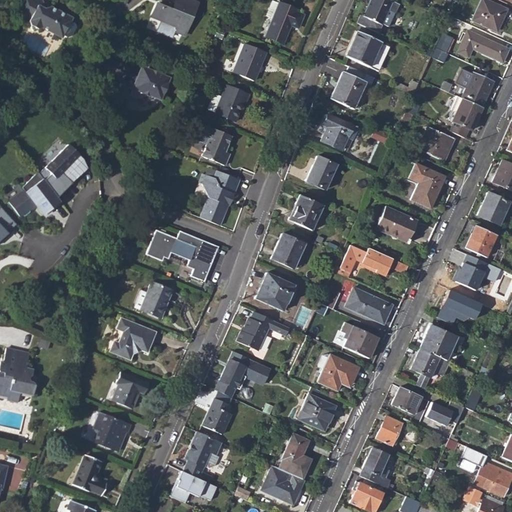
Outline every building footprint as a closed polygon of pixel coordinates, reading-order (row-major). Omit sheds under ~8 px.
[(151,16),(176,26),(174,30),(184,34),(192,17),(189,16),(191,9),(194,10),(198,2),(193,0),(176,0),(174,6),(162,0),(160,4),(157,3),(151,16)] [(265,37),(282,44),(290,25),(298,28),(303,15),(295,12),(296,9),(279,2),(279,3),(271,0),(265,16),(272,19),(265,37)] [(378,33),(382,26),(382,24),(388,27),(399,4),(390,0),(370,0),(362,17),(361,18),(358,24),(378,33)] [(480,0),(471,21),(492,30),(494,27),(498,29),(506,10),(484,0),(480,0)] [(37,23),(49,30),(53,39),(63,38),(71,42),(73,39),(90,46),(94,44),(97,36),(96,32),(84,27),(86,23),(71,15),(64,17),(58,15),(62,7),(48,1),(37,23)] [(438,13),(447,18),(448,16),(450,12),(440,8),(438,13)] [(344,56),(369,67),(379,44),(380,42),(356,31),(344,56)] [(456,53),(467,58),(471,48),(480,53),(482,50),(503,60),(508,49),(467,31),(456,53)] [(434,48),(448,55),(455,39),(441,33),(434,48)] [(232,72),(254,81),(266,53),(243,44),(232,72)] [(369,67),(377,71),(388,48),(379,44),(369,67)] [(430,57),(443,63),(448,55),(434,48),(430,56),(430,57)] [(139,68),(126,63),(120,78),(123,79),(127,81),(125,87),(122,86),(118,95),(135,101),(141,102),(146,101),(150,98),(152,96),(160,99),(168,78),(145,69),(140,71),(139,68)] [(330,99),(352,109),(365,82),(342,72),(330,99)] [(460,99),(481,108),(487,94),(485,93),(490,82),(472,74),(460,99)] [(207,109),(214,113),(235,122),(242,103),(245,105),(248,95),(226,86),(221,97),(213,93),(207,109)] [(449,132),(464,139),(467,129),(470,131),(481,108),(460,99),(457,97),(451,110),(455,112),(450,122),(453,123),(449,132)] [(405,112),(412,115),(414,116),(421,103),(411,99),(405,112)] [(401,121),(408,125),(412,115),(405,112),(401,121)] [(320,141),(340,150),(343,145),(352,126),(326,114),(322,125),(327,127),(320,141)] [(194,138),(206,143),(205,145),(200,156),(225,166),(229,153),(225,152),(231,136),(212,128),(211,129),(200,124),(194,138)] [(343,145),(349,148),(357,128),(352,126),(343,145)] [(417,149),(443,162),(453,138),(427,127),(417,149)] [(83,161),(77,155),(69,146),(53,162),(54,163),(47,169),(46,168),(39,174),(57,198),(66,190),(83,174),(85,172),(87,169),(83,161)] [(305,181),(324,190),(336,165),(316,156),(305,181)] [(491,182),(511,191),(511,165),(501,160),(491,182)] [(408,178),(417,183),(410,200),(430,209),(444,177),(414,163),(408,178)] [(199,218),(219,226),(228,205),(225,204),(230,193),(233,194),(239,179),(216,170),(213,178),(205,175),(201,184),(207,198),(199,218)] [(57,198),(39,174),(38,173),(24,188),(26,190),(10,202),(21,217),(21,216),(25,217),(30,213),(30,209),(35,206),(43,216),(61,203),(57,198)] [(476,215),(498,225),(508,203),(487,193),(476,215)] [(287,220),(311,231),(322,205),(299,195),(287,220)] [(16,225),(0,207),(0,239),(1,239),(2,241),(9,235),(7,233),(16,225)] [(377,224),(399,234),(397,239),(406,243),(416,221),(384,207),(377,224)] [(374,229),(397,239),(399,234),(377,224),(374,229)] [(464,249),(485,258),(495,234),(475,225),(464,249)] [(145,255),(162,261),(163,257),(192,269),(190,276),(204,282),(217,248),(179,231),(176,238),(155,230),(145,255)] [(269,259),(292,269),(304,244),(281,233),(269,259)] [(339,268),(335,266),(333,271),(347,278),(355,261),(361,263),(376,270),(374,273),(383,277),(387,267),(404,274),(404,273),(407,267),(367,249),(365,253),(350,246),(339,268)] [(451,281),(474,291),(480,277),(493,281),(499,269),(464,252),(451,281)] [(360,266),(374,273),(376,270),(361,263),(360,266)] [(254,298),(281,311),(293,286),(265,273),(254,298)] [(134,308),(159,318),(166,299),(169,300),(172,291),(150,282),(145,292),(141,291),(134,308)] [(318,303),(332,309),(338,293),(325,287),(318,303)] [(344,307),(383,325),(392,305),(353,287),(344,307)] [(448,291),(435,317),(451,325),(454,319),(461,322),(472,320),(481,305),(448,291)] [(314,311),(330,318),(333,310),(332,309),(318,303),(314,311)] [(235,341),(257,351),(268,328),(285,336),(288,328),(253,312),(250,319),(247,318),(243,327),(244,328),(242,332),(240,331),(235,341)] [(109,352),(129,360),(132,354),(140,350),(146,352),(150,343),(149,343),(154,332),(120,318),(115,329),(123,332),(118,343),(113,341),(109,352)] [(342,346),(367,358),(371,349),(368,347),(373,336),(345,323),(340,332),(345,334),(347,335),(345,339),(342,346)] [(419,349),(446,361),(457,337),(430,324),(419,349)] [(368,347),(371,349),(376,338),(373,336),(368,347)] [(7,400),(16,403),(19,392),(32,396),(34,387),(32,384),(35,382),(36,379),(34,375),(32,375),(33,371),(25,369),(29,354),(6,349),(2,363),(0,362),(0,372),(3,373),(2,378),(0,377),(0,395),(7,397),(7,400)] [(409,369),(419,374),(414,385),(424,389),(432,372),(442,376),(449,362),(446,361),(419,349),(409,369)] [(228,368),(235,353),(232,352),(225,367),(228,368)] [(225,367),(214,391),(217,392),(230,398),(240,375),(262,385),(270,369),(235,353),(228,368),(225,367)] [(316,367),(322,369),(329,355),(326,354),(321,355),(316,367)] [(316,382),(336,391),(339,383),(341,380),(350,384),(357,368),(329,355),(322,369),(316,382)] [(462,374),(471,379),(473,373),(464,369),(462,374)] [(112,401),(132,409),(138,392),(143,393),(147,383),(119,372),(115,382),(119,384),(112,401)] [(463,407),(471,411),(485,379),(478,375),(463,407)] [(300,410),(303,411),(299,420),(319,428),(325,415),(329,417),(334,407),(316,398),(319,391),(310,387),(300,410)] [(390,405),(412,414),(420,397),(400,389),(396,398),(394,397),(390,405)] [(214,398),(228,405),(231,398),(230,398),(217,392),(214,398)] [(201,426),(221,434),(230,414),(226,412),(229,405),(228,405),(214,398),(207,414),(202,425),(201,426)] [(424,417),(445,426),(448,420),(456,424),(463,407),(450,401),(446,409),(431,402),(424,417)] [(94,443),(116,451),(124,431),(127,432),(130,424),(98,411),(97,415),(95,419),(91,428),(98,431),(94,443)] [(202,425),(207,414),(204,412),(199,423),(202,425)] [(319,428),(323,430),(329,417),(325,415),(319,428)] [(375,439),(391,446),(401,423),(385,416),(375,439)] [(51,427),(57,429),(61,421),(55,418),(51,427)] [(183,459),(187,461),(182,472),(198,479),(209,453),(216,455),(221,443),(196,432),(183,459)] [(292,434),(281,459),(277,468),(301,479),(310,460),(301,456),(307,441),(292,434)] [(449,439),(456,443),(458,439),(453,437),(454,435),(451,434),(449,439)] [(501,457),(511,461),(511,434),(510,434),(501,457)] [(439,444),(445,447),(449,439),(443,436),(439,444)] [(445,447),(454,451),(457,443),(456,443),(449,439),(445,447)] [(358,476),(386,488),(390,480),(385,478),(389,470),(382,467),(388,454),(371,446),(360,469),(361,470),(358,476)] [(473,484),(502,496),(509,479),(511,480),(511,472),(484,461),(486,456),(465,446),(460,458),(480,467),(473,484)] [(71,485),(90,492),(90,491),(101,496),(106,484),(97,480),(97,478),(97,477),(97,476),(95,475),(101,461),(84,454),(71,485)] [(292,505),(303,480),(301,479),(277,468),(271,465),(259,490),(292,505)] [(423,473),(432,477),(434,471),(426,467),(423,473)] [(182,472),(181,471),(177,480),(178,481),(177,485),(175,484),(170,494),(185,501),(189,491),(210,501),(216,487),(198,479),(182,472)] [(349,503),(368,511),(373,511),(382,493),(356,481),(352,490),(354,491),(349,503)] [(476,511),(500,511),(502,507),(483,499),(482,501),(478,499),(481,493),(468,487),(462,500),(479,507),(476,511)] [(415,511),(420,503),(404,496),(397,511),(398,511),(415,511)] [(69,511),(93,511),(95,510),(70,500),(67,509),(70,511),(69,511)] [(415,511),(439,511),(420,503),(415,511)]
